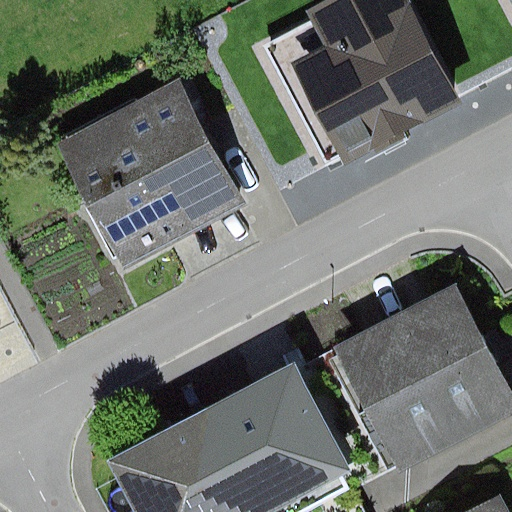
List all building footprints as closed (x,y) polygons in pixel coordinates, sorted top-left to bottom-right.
[(307,60),(354,154),(476,93),(429,0),(334,0),(324,5),(343,42),(307,60)] [(194,89),(77,147),(136,265),(253,206),(194,89)] [(0,330),(11,324),(0,302),(0,330)] [(511,402),(469,322),(359,381),(410,478),(511,423),(511,402)] [(237,425),(132,478),(149,511),(277,511),(280,511),(237,425)]
